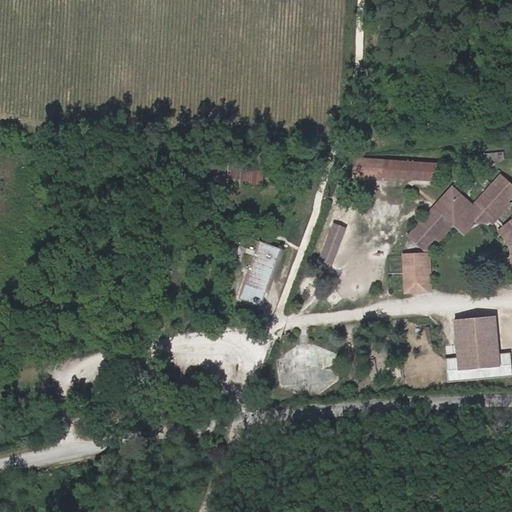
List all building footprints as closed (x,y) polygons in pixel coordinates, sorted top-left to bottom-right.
[(367,171),(368,156),(359,156),(358,170),(367,171)] [(440,160),(368,156),(367,171),(398,173),(439,175),(440,160)] [(205,179),(262,183),(264,164),(206,160),(205,179)] [(511,178),(506,173),(482,199),(485,202),(497,213),(509,200),(511,197),(511,178)] [(457,183),(451,189),(454,191),(463,199),(468,194),(457,183)] [(430,245),(429,250),(431,286),(436,285),(435,244),(457,221),(476,220),(489,219),(500,217),(511,204),(511,203),(509,200),(497,213),(485,202),(482,199),(478,203),(468,194),(463,199),(454,191),(451,189),(439,203),(453,217),(454,219),(430,245)] [(414,229),(430,245),(454,219),(453,217),(439,203),(414,229)] [(323,253),(334,258),(348,223),(337,219),(323,253)] [(511,239),(511,231),(507,224),(503,227),(511,239)] [(243,293),(264,301),(285,244),(265,236),(243,293)] [(242,239),(237,237),(231,251),(237,253),(242,239)] [(410,287),(431,286),(429,250),(409,250),(410,287)] [(499,312),(458,315),(461,353),(448,354),(450,377),(511,372),(511,348),(501,350),(499,312)] [(330,365),(331,350),(294,347),(293,362),(330,365)]
